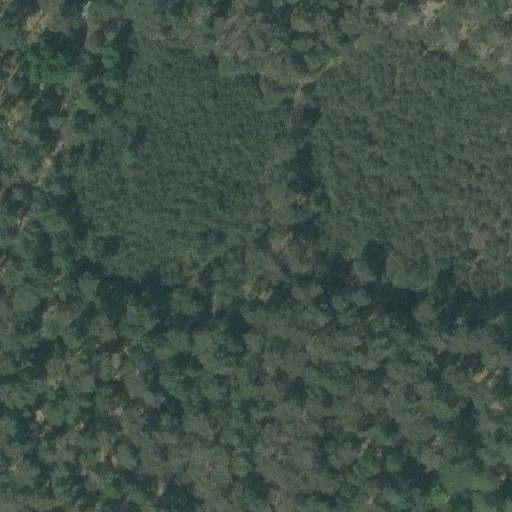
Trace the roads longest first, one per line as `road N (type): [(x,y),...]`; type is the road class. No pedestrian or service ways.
road 1 (track): [(77,0),(40,199),(0,318)]
road 2 (track): [(416,511),(511,348)]
